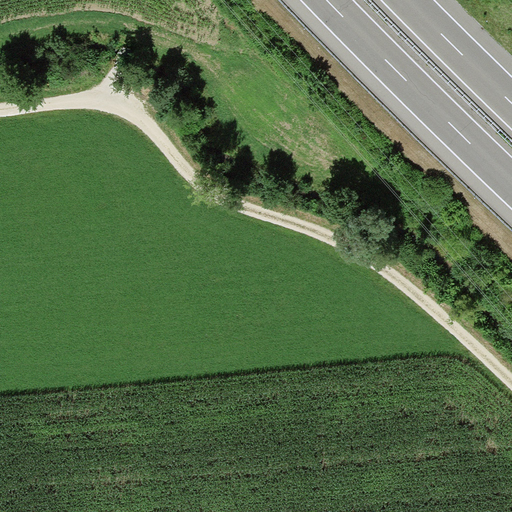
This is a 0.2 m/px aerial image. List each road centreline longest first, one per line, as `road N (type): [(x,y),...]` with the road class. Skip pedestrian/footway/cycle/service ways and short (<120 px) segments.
road 1 (track): [(0,112),(109,106),(141,123),(179,173),(215,199),(349,254),(511,384)]
road 2 (motorway): [(325,0),(511,183)]
road 3 (motorway): [(511,101),(409,0)]
